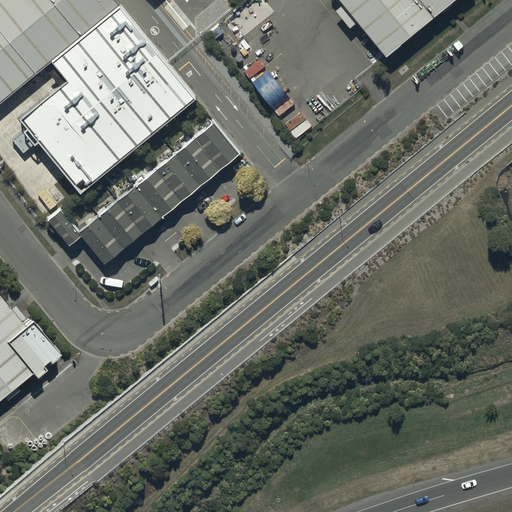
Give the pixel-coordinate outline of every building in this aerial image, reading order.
[(0,0),(0,105),(50,64),(120,6),(114,0),(0,0)] [(455,0),(333,0),(383,60),(455,0)] [(194,95),(120,6),(50,64),(64,81),(17,120),(76,191),(194,95)] [(207,60),(201,65),(212,78),(218,73),(207,60)] [(223,79),(215,86),(236,110),(243,103),(223,79)] [(245,110),(239,115),(255,133),(261,128),(245,110)] [(80,234),(82,237),(106,266),(240,156),(214,124),(80,234)] [(82,237),(80,234),(61,211),(48,222),(70,248),(82,237)] [(0,377),(42,343),(0,292),(0,377)]
